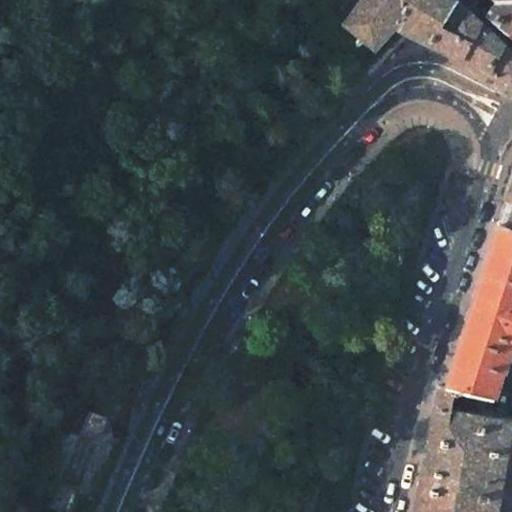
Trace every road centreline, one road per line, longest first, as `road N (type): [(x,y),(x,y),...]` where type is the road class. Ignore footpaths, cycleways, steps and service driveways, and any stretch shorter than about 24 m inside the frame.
road 1 (residential): [(119,511),(215,308),(329,149),(383,93),(414,80),(449,86),(503,113)]
road 2 (residential): [(503,113),(408,413),(386,511)]
